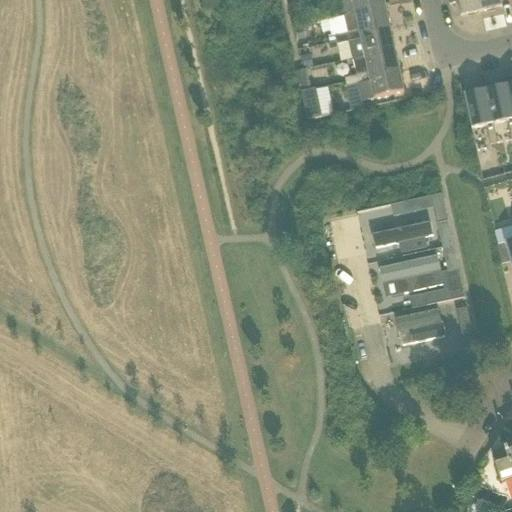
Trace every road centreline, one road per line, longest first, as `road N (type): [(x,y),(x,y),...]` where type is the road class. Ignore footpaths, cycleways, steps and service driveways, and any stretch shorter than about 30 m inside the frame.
road 1 (residential): [(511,382),(469,446),(383,389),(347,223)]
road 2 (residential): [(511,44),(444,59),(430,0)]
